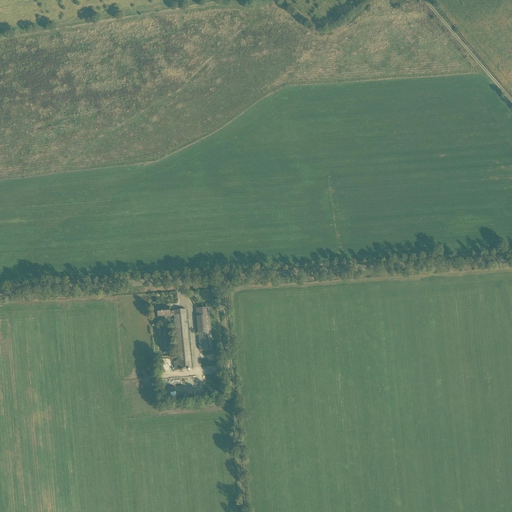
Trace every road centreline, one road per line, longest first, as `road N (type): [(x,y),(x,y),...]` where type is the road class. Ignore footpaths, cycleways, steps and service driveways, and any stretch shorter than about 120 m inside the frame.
road 1 (tertiary): [(0,293),(511,258)]
road 2 (track): [(223,271),(244,511)]
road 3 (track): [(425,0),(511,104)]
